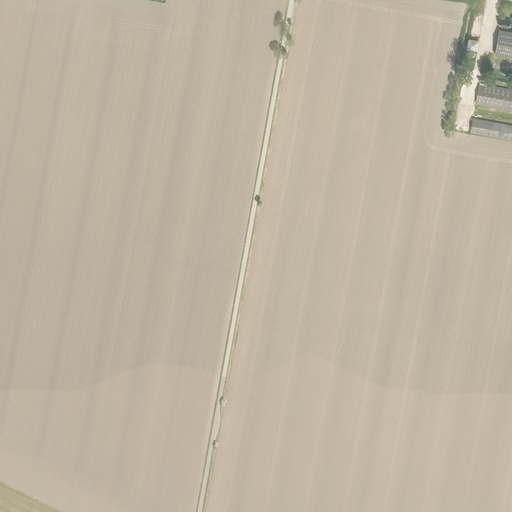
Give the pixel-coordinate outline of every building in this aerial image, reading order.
[(501,29),(500,29),(495,54),(511,57),(511,31),(507,31),(508,27),(510,27),(511,20),(500,18),(500,21),(499,22),(498,24),(499,25),(499,26),(501,26),(501,29)] [(474,33),(482,35),(484,23),(476,21),(474,33)] [(477,50),(479,40),(469,38),(468,49),(477,50)] [(511,89),(479,84),(478,94),(476,105),(511,111),(511,89)] [(511,125),(473,118),(472,123),(470,133),(511,140),(511,125)]
